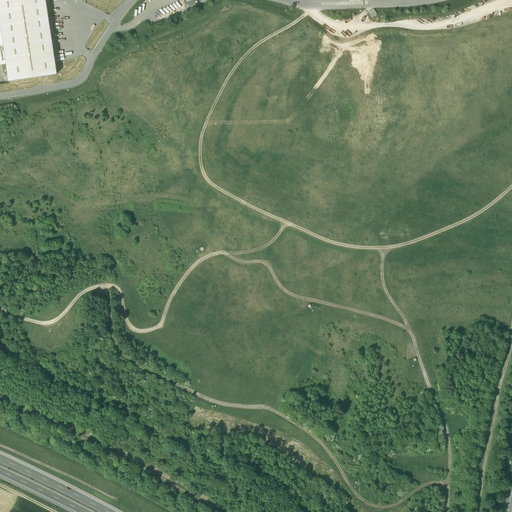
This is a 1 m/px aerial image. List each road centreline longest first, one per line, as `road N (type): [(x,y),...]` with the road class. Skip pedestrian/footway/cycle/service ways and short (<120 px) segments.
road 1 (unknown): [(230,261),(277,248),(289,230),(207,183),(206,132),(237,74),(272,39),(318,15),(314,5)]
road 2 (unknown): [(230,261),(266,269),(291,298),(409,335),(447,434),(448,511)]
road 3 (unknown): [(0,314),(49,328),(83,297),(107,289),(129,331),(150,337),(190,272),(214,259),(230,261)]
road 4 (track): [(0,446),(115,500)]
road 5 (motorway): [(109,511),(0,457)]
